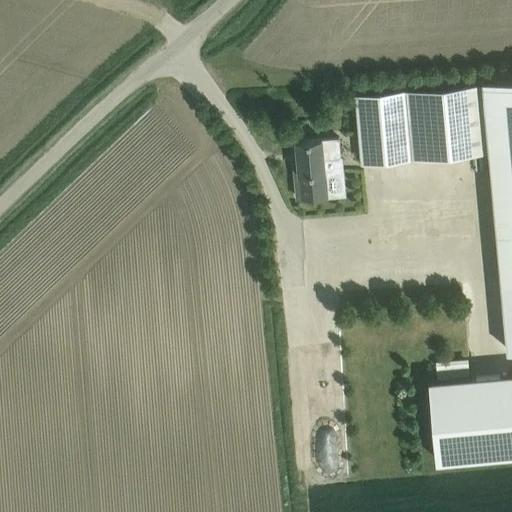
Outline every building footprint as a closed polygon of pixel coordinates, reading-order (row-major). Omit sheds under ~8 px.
[(511,349),(511,76),(404,89),(354,93),(360,162),(410,158),(489,147),(507,349),(511,349)] [(326,170),(324,170),(322,158),(339,156),(338,136),(322,137),(295,139),(296,152),(293,153),(296,197),(328,195),(326,170)] [(432,272),(416,274),(419,298),(435,297),(432,272)] [(443,273),(445,294),(461,293),(459,272),(443,273)] [(500,363),(499,348),(466,349),(467,364),(500,363)] [(511,369),(429,377),(437,459),(511,452),(511,369)]
